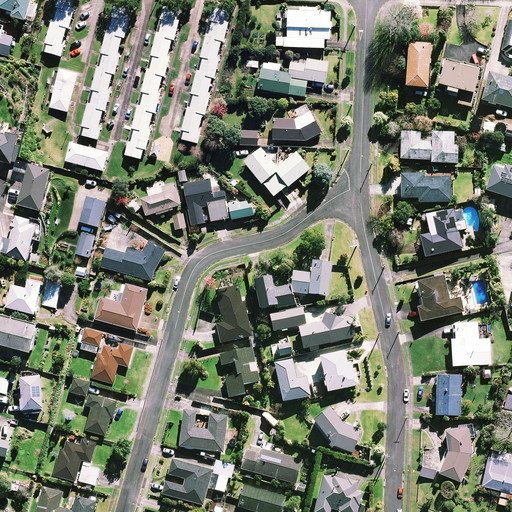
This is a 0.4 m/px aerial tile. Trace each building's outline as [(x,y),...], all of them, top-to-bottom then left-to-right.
[(32,0),(0,0),(0,7),(15,12),(13,17),(26,21),(28,15),(34,17),(38,6),(31,4),(32,0)] [(67,28),(70,29),(75,8),(73,8),(75,0),(58,0),(44,52),(62,57),(65,45),(63,45),(67,28)] [(132,11),(114,6),(81,135),(99,140),(102,128),(99,127),(104,111),(106,111),(111,92),(109,91),(113,74),(116,75),(121,55),(118,55),(123,38),(125,39),(132,11)] [(182,11),(165,6),(126,155),(142,159),(144,149),(146,150),(152,130),(149,129),(154,113),(156,113),(161,94),(159,93),(163,76),(165,77),(171,57),(168,57),(173,40),(175,40),(182,11)] [(330,40),(332,12),(318,11),(318,8),(300,8),(300,11),(288,10),(288,12),(285,12),(285,19),(288,20),(288,38),(277,37),(277,46),(324,48),(325,39),(330,40)] [(231,14),(213,9),(181,139),(199,143),(201,132),(199,131),(203,115),(206,115),(211,96),(208,95),(213,78),(215,79),(220,59),(218,59),(222,42),(224,42),(231,14)] [(511,62),(511,22),(508,22),(502,52),(505,53),(504,61),(511,62)] [(4,28),(0,27),(0,54),(9,57),(14,37),(2,34),(4,28)] [(429,72),(430,72),(431,49),(433,49),(433,42),(407,42),(407,57),(405,57),(404,70),(407,70),(407,88),(429,88),(429,72)] [(281,64),(265,62),(264,68),(262,68),(259,90),(306,97),(308,81),(326,83),(328,63),(292,58),(290,73),(280,72),(281,64)] [(481,67),(446,59),(439,86),(449,88),(448,93),(457,95),(461,96),(459,105),(471,108),(481,67)] [(78,74),(60,70),(50,108),(68,112),(78,74)] [(511,78),(489,73),(482,101),(489,103),(488,104),(495,106),(495,105),(511,108),(511,78)] [(272,140),(306,141),(322,132),(310,111),(296,119),(273,118),(272,140)] [(509,124),(495,121),(494,129),(508,132),(509,124)] [(0,125),(0,161),(12,164),(19,136),(0,131),(0,127),(1,126),(0,125)] [(258,146),(258,132),(242,131),(241,145),(258,146)] [(454,133),(432,132),(432,142),(421,142),(421,133),(402,132),(401,159),(432,161),(432,163),(458,164),(458,146),(454,146),(454,133)] [(109,153),(71,143),(66,161),(104,171),(109,153)] [(297,152),(286,161),(278,159),(278,147),(261,147),(261,149),(245,162),(263,184),(264,183),(274,196),(288,185),(289,186),(311,169),(297,152)] [(53,168),(22,160),(17,179),(24,180),(18,205),(42,211),(53,168)] [(511,167),(505,166),(505,167),(494,164),(486,191),(511,199),(511,167)] [(446,177),(446,169),(432,169),(432,174),(402,175),(402,199),(419,198),(419,203),(452,202),(451,177),(446,177)] [(187,181),(185,170),(179,172),(181,182),(187,181)] [(229,218),(221,177),(211,179),(184,185),(192,225),(206,223),(202,206),(209,205),(212,221),(229,218)] [(164,187),(162,182),(147,187),(150,197),(142,199),(147,216),(157,213),(157,215),(172,210),(171,208),(181,205),(174,183),(164,187)] [(106,202),(87,197),(80,222),(99,227),(106,202)] [(141,208),(134,201),(129,206),(135,213),(141,208)] [(253,204),(247,201),(230,205),(233,219),(255,215),(253,204)] [(462,208),(428,216),(431,233),(422,235),(427,256),(463,248),(459,230),(467,229),(462,208)] [(186,227),(183,213),(174,215),(177,230),(186,227)] [(44,223),(16,216),(14,224),(11,223),(8,239),(2,237),(0,244),(0,253),(28,260),(33,239),(40,241),(44,223)] [(96,237),(82,233),(77,254),(90,257),(96,237)] [(165,250),(146,244),(144,252),(128,247),(127,253),(107,248),(102,267),(153,281),(159,261),(162,262),(165,250)] [(291,286),(293,294),(328,297),(331,264),(312,262),(310,274),(292,272),(291,286)] [(86,268),(77,268),(77,275),(85,276),(86,268)] [(450,300),(445,275),(419,280),(424,305),(419,306),(422,320),(464,311),(461,297),(450,300)] [(293,294),(291,286),(274,289),(272,278),(254,282),(260,309),(276,306),(276,309),(295,305),(293,294)] [(11,292),(3,290),(0,303),(8,305),(7,307),(35,314),(43,283),(29,280),(27,288),(12,285),(11,292)] [(62,284),(50,281),(45,305),(56,308),(62,284)] [(149,290),(127,283),(124,295),(119,293),(117,302),(102,298),(96,319),(137,330),(149,290)] [(242,304),(238,287),(216,292),(223,323),(217,325),(221,344),(252,337),(244,303),(242,304)] [(319,315),(318,307),(303,311),(303,308),(269,316),(273,332),(298,326),(303,350),(310,348),(311,352),(318,350),(317,347),(354,338),(350,316),(340,319),(324,314),(319,315)] [(38,325),(0,314),(0,343),(32,352),(38,325)] [(479,339),(478,322),(455,323),(456,338),(453,338),(454,365),(491,364),(490,339),(479,339)] [(81,349),(97,353),(98,346),(101,347),(104,333),(86,329),(81,349)] [(134,348),(121,344),(119,350),(105,346),(102,354),(99,354),(92,379),(113,385),(119,364),(129,367),(134,348)] [(292,354),(291,344),(279,346),(280,356),(292,354)] [(259,382),(252,348),(220,355),(222,366),(232,364),(235,377),(225,379),(229,397),(245,394),(243,385),(259,382)] [(356,377),(360,376),(358,366),(354,367),(353,363),(347,364),(344,352),(320,358),(328,393),(358,386),(356,377)] [(296,380),(292,361),(274,364),(282,403),(310,397),(306,378),(296,380)] [(463,375),(439,374),(437,414),(461,415),(463,375)] [(42,410),(40,378),(19,379),(21,412),(42,410)] [(9,382),(0,379),(0,393),(6,395),(9,382)] [(90,384),(74,380),(71,393),(86,397),(90,384)] [(117,403),(89,396),(87,406),(91,407),(85,432),(105,437),(110,419),(113,419),(117,403)] [(343,426),(329,408),(311,421),(331,446),(352,454),(360,432),(343,426)] [(196,413),(184,411),(179,447),(223,453),(228,417),(210,415),(208,430),(194,428),(196,413)] [(448,430),(448,448),(439,468),(441,468),(439,473),(461,481),(472,455),(472,438),(475,438),(475,434),(477,434),(477,424),(459,424),(459,430),(448,430)] [(9,443),(0,440),(0,456),(6,457),(9,443)] [(89,467),(91,464),(96,445),(82,441),(80,446),(66,443),(64,451),(61,450),(54,477),(75,483),(76,481),(95,486),(99,470),(89,467)] [(292,458),(261,449),(259,455),(246,451),(241,469),(295,485),(301,462),(292,460),(292,458)] [(511,462),(501,460),(502,452),(494,450),(492,457),(489,456),(482,486),(503,491),(502,496),(511,498),(511,462)] [(203,506),(212,471),(172,460),(168,475),(185,480),(183,488),(165,483),(162,495),(203,506)] [(436,470),(422,467),(420,476),(434,479),(436,470)] [(357,492),(359,482),(333,477),(333,479),(321,477),(313,511),(330,511),(331,510),(338,511),(357,511),(362,493),(357,492)] [(280,511),(284,497),(244,487),(239,508),(255,511),(280,511)] [(93,511),(96,502),(95,502),(96,499),(91,497),(90,500),(75,496),(71,511),(59,508),(63,493),(43,488),(36,511),(93,511)]
